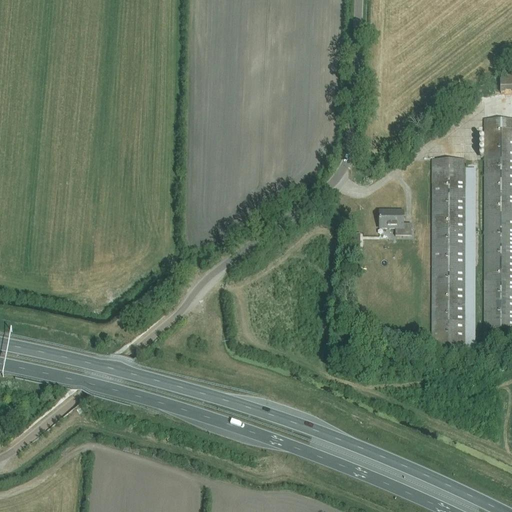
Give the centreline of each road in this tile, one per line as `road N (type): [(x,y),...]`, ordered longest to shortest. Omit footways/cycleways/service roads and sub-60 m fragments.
road 1 (unclassified): [(0,459),(339,172),(349,142),(357,0)]
road 2 (trunk): [(501,511),(295,423),(0,344)]
road 3 (trunk): [(0,364),(184,409),(447,511)]
